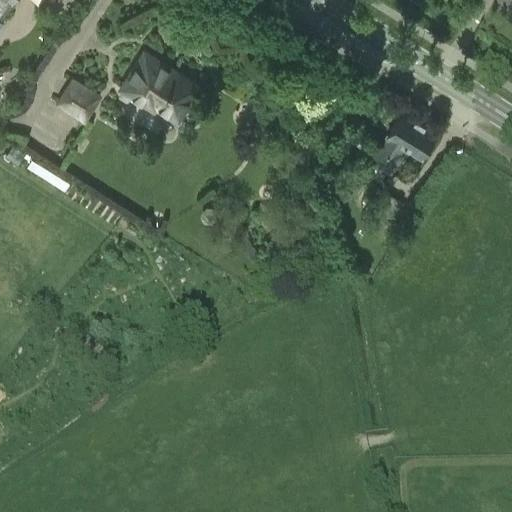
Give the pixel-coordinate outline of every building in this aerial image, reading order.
[(0,0),(0,24),(4,19),(0,16),(11,0),(0,0)] [(122,86),(145,100),(148,96),(178,115),(197,84),(166,64),(164,68),(142,54),(122,86)] [(74,75),(56,102),(86,122),(104,94),(74,75)] [(420,154),(437,127),(403,105),(386,132),(389,134),(381,147),(378,145),(369,159),(393,174),(405,155),(402,153),(407,145),(420,154)] [(350,129),(345,137),(360,146),(365,139),(350,129)] [(388,224),(404,201),(381,186),(365,209),(368,211),(364,217),(379,228),(383,221),(388,224)] [(244,229),(229,205),(217,212),(230,237),(244,229)]
